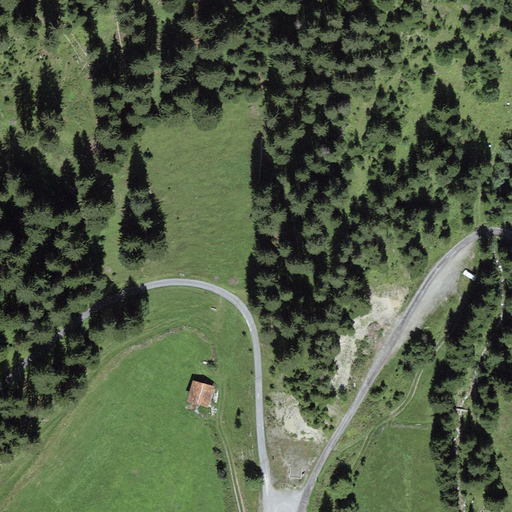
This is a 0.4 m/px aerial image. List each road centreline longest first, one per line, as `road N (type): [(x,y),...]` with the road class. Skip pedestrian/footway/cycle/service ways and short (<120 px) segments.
road 1 (track): [(269,511),(254,327),(238,303),(209,286),(169,281),(130,290),(0,385)]
road 2 (unclassified): [(298,511),(420,294),(480,235),(511,235)]
road 3 (track): [(332,511),(370,427),(396,414),(465,304),(456,251)]
